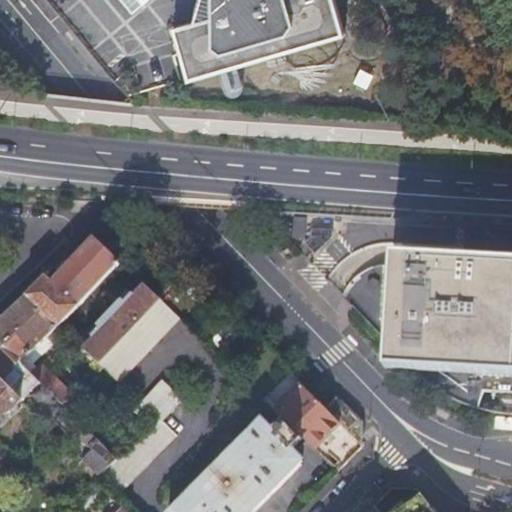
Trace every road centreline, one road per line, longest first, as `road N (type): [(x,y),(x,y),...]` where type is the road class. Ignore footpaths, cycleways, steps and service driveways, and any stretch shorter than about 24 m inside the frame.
road 1 (tertiary): [(5,0),(199,231),(406,434)]
road 2 (primary): [(0,151),(511,194)]
road 3 (tertiary): [(406,434),(438,468),(511,500)]
